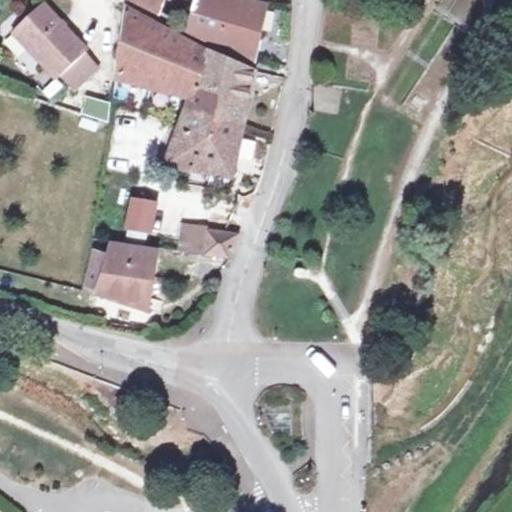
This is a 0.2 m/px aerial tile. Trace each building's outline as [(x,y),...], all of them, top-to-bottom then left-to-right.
[(129,0),(157,15),(162,0),(129,0)] [(200,0),(162,0),(157,15),(188,34),(200,0)] [(219,27),(256,37),(262,9),(237,1),(237,0),(200,0),(188,34),(210,47),(219,27)] [(47,6),(20,31),(34,47),(31,51),(60,83),(67,77),(86,60),(91,55),(47,6)] [(128,10),(118,76),(129,79),(191,97),(207,55),(207,54),(128,10)] [(219,27),(210,47),(249,64),(256,37),(219,27)] [(20,31),(16,35),(31,51),(34,47),(20,31)] [(202,121),(241,130),(252,75),(207,55),(191,97),(189,101),(207,105),(202,121)] [(86,60),(67,77),(78,89),(97,71),(86,60)] [(154,86),(118,76),(116,94),(150,101),(154,86)] [(107,118),(108,100),(82,98),(80,116),(107,118)] [(207,105),(189,101),(161,171),(231,179),(241,130),(202,121),(207,105)] [(85,118),(82,126),(96,131),(99,123),(85,118)] [(136,205),(130,232),(149,235),(156,208),(136,205)] [(183,229),(178,253),(200,256),(204,233),(183,229)] [(225,260),(237,235),(205,231),(204,233),(200,256),(225,260)] [(145,309),(155,256),(108,248),(104,260),(91,257),(83,287),(97,290),(96,294),(145,309)] [(368,348),(361,348),(361,370),(369,369),(368,348)]
